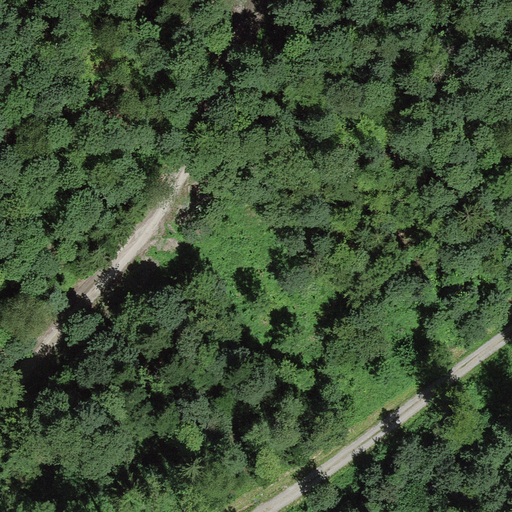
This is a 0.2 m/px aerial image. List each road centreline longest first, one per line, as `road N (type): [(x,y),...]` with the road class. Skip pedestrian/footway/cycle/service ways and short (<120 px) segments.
road 1 (track): [(263,0),(164,211),(0,402)]
road 2 (track): [(511,333),(271,511)]
